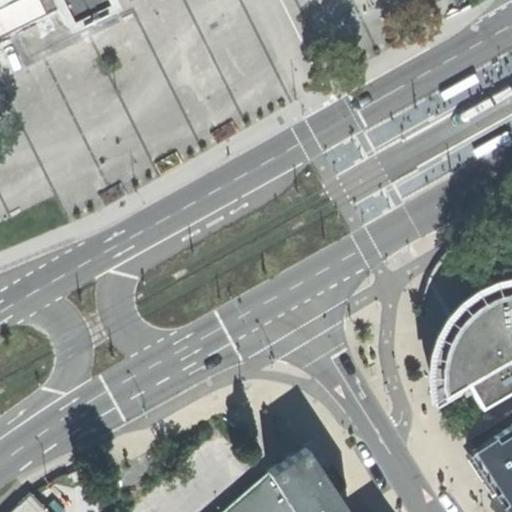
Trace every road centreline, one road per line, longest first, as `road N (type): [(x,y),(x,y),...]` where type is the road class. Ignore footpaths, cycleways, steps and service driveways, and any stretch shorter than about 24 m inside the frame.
road 1 (primary): [(511,27),(150,228)]
road 2 (residential): [(288,290),(434,511)]
road 3 (primary): [(288,290),(511,163)]
road 4 (primary): [(45,435),(76,372),(72,350),(58,320),(17,303)]
road 5 (primary): [(150,228),(126,263),(122,304),(141,334),(177,354)]
road 6 (primary): [(45,435),(177,354)]
road 7 (primary): [(150,228),(17,303)]
road 8 (primary): [(177,354),(288,290)]
